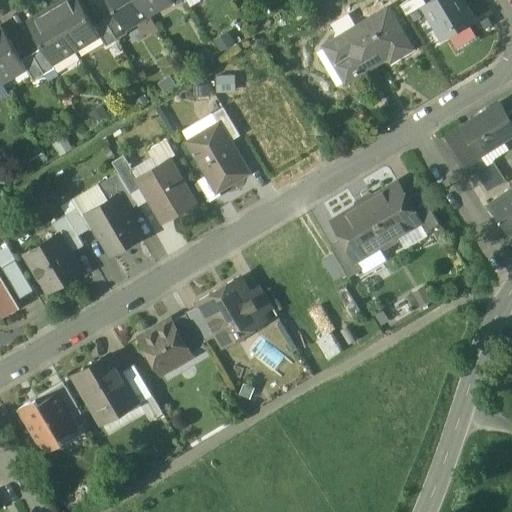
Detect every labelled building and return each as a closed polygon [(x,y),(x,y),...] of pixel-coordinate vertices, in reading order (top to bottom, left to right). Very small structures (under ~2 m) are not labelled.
[(79,0),(66,0),(52,9),(75,48),(86,41),(88,35),(97,29),(95,25),(79,0)] [(139,0),(107,0),(115,13),(121,23),(131,18),(138,20),(148,14),(139,0)] [(139,0),(148,14),(159,7),(160,1),(161,0),(139,0)] [(406,15),(424,5),(426,3),(424,0),(409,0),(400,5),(406,15)] [(424,5),(443,37),(448,34),(469,21),(474,19),(462,0),(431,0),(426,3),(424,5)] [(387,8),(339,37),(340,38),(346,38),(346,39),(354,54),(349,57),(358,73),(388,55),(391,59),(411,47),(387,8)] [(75,48),(52,9),(32,20),(33,22),(29,24),(42,46),(49,57),(60,51),(66,53),(75,48)] [(115,13),(104,19),(117,39),(127,33),(121,23),(115,13)] [(117,39),(104,19),(95,25),(97,29),(107,45),(117,39)] [(469,21),(448,34),(457,49),(478,37),(469,21)] [(22,59),(4,28),(0,30),(0,78),(1,80),(12,74),(14,67),(24,61),(22,59)] [(339,37),(338,38),(325,47),(345,80),(358,73),(349,57),(354,54),(346,39),(346,38),(340,38),(339,37)] [(42,46),(31,53),(44,74),(55,67),(49,57),(42,46)] [(44,74),(31,53),(22,59),(24,61),(34,79),(44,74)] [(500,101),(462,125),(479,152),(511,131),(511,121),(507,113),(500,101)] [(240,135),(223,106),(212,113),(218,123),(219,123),(230,141),(240,135)] [(462,125),(460,122),(442,134),(469,176),(487,164),(479,152),(462,125)] [(218,123),(188,141),(207,174),(217,189),(218,189),(248,171),(230,141),(219,123),(218,123)] [(137,177),(123,154),(111,161),(119,174),(131,194),(142,188),(136,178),(137,177)] [(137,177),(136,178),(142,188),(163,223),(197,203),(170,158),(137,177)] [(119,174),(100,185),(109,201),(118,196),(127,211),(137,204),(131,194),(119,174)] [(217,189),(207,174),(197,180),(210,201),(221,194),(218,189),(217,189)] [(398,181),(372,196),(371,194),(356,203),(357,204),(332,219),(342,237),(355,257),(356,257),(395,234),(419,219),(420,219),(408,198),(398,181)] [(511,185),(488,203),(509,232),(511,230),(511,185)] [(439,222),(420,190),(408,198),(420,219),(419,219),(425,230),(439,222)] [(127,211),(118,196),(109,201),(88,213),(112,253),(141,235),(127,211)] [(66,215),(51,224),(59,237),(60,236),(71,253),(84,245),(66,215)] [(419,219),(395,234),(399,235),(405,246),(427,233),(425,230),(419,219)] [(59,237),(43,246),(42,245),(27,254),(49,291),(81,271),(71,253),(60,236),(59,237)] [(355,257),(342,237),(330,244),(348,275),(362,267),(356,257),(355,257)] [(33,289),(15,259),(1,267),(19,298),(33,289)] [(0,275),(0,315),(1,318),(19,307),(0,275)] [(248,292),(239,276),(198,301),(200,304),(217,332),(231,324),(237,334),(264,318),(261,313),(248,292)] [(273,306),(260,284),(248,292),(261,313),(273,306)] [(217,332),(200,304),(186,312),(203,340),(217,332)] [(203,340),(186,312),(172,321),(191,352),(205,344),(203,340)] [(172,321),(170,318),(139,336),(150,353),(148,360),(153,367),(159,368),(161,372),(192,354),(191,352),(172,321)] [(109,354),(74,375),(103,423),(137,402),(133,396),(134,396),(124,379),(109,354)] [(139,370),(124,379),(134,396),(133,396),(137,402),(152,393),(139,370)] [(63,381),(18,408),(44,452),(61,442),(58,437),(75,427),(70,418),(55,393),(66,386),(63,381)] [(81,412),(66,386),(55,393),(70,418),(81,412)]
